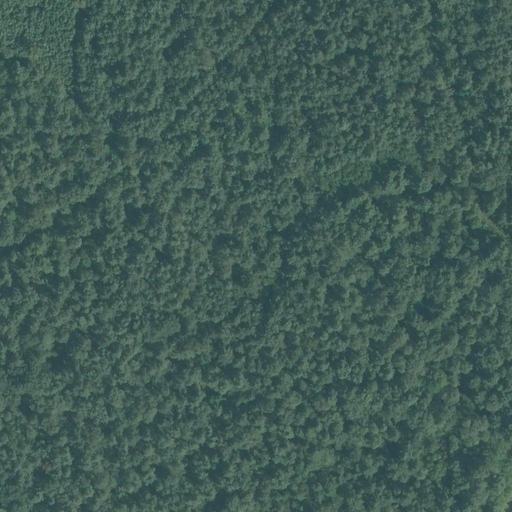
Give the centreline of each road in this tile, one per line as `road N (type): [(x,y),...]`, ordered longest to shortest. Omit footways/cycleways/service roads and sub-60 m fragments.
road 1 (track): [(275,0),(154,141),(51,222),(18,236),(0,233)]
road 2 (track): [(427,0),(470,148),(477,203),(511,234)]
